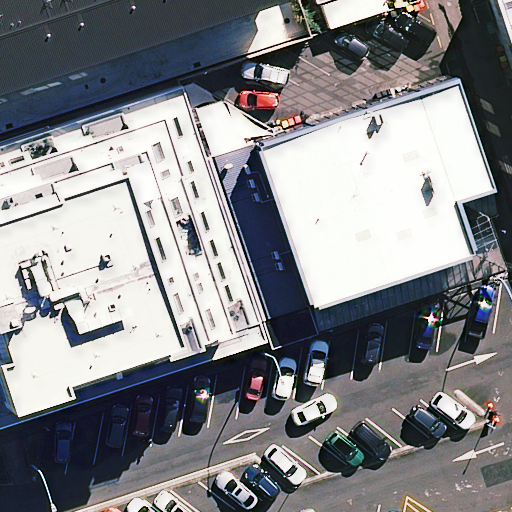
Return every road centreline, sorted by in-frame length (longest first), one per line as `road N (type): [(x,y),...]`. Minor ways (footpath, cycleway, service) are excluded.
road 1 (residential): [(0,510),(447,374),(511,372)]
road 2 (residential): [(511,420),(469,460),(301,511)]
